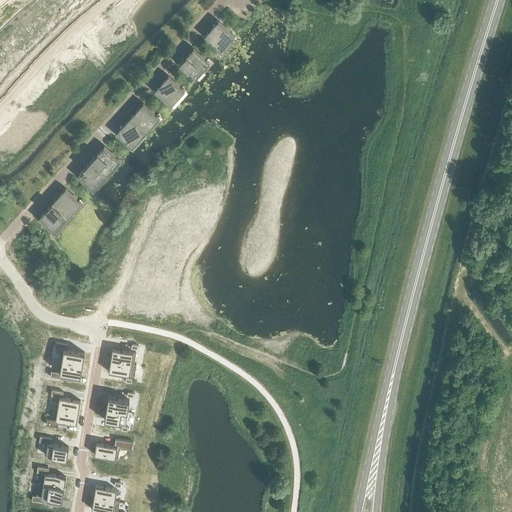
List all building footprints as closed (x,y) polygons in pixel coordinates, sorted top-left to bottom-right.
[(59,0),(50,0),(46,4),(61,20),(70,12),(59,0)] [(96,19),(86,27),(100,43),(110,35),(96,19)] [(35,20),(26,29),(42,44),(50,35),(35,20)] [(203,35),(220,50),(228,42),(225,40),(232,32),(226,27),(219,34),(211,27),(203,35)] [(26,29),(18,37),(33,53),(42,44),(26,29)] [(63,51),(55,60),(70,75),(79,66),(63,51)] [(178,63),(195,78),(203,70),(200,67),(206,60),(201,54),(194,62),(186,55),(178,63)] [(0,55),(0,72),(6,77),(14,68),(0,55)] [(55,60),(46,69),(61,84),(70,75),(55,60)] [(153,90),(170,105),(178,97),(175,94),(181,87),(176,82),(169,89),(161,82),(153,90)] [(24,91),(16,100),(32,114),(41,105),(24,91)] [(16,100),(8,110),(25,124),(32,114),(16,100)] [(136,109),(129,117),(145,132),(152,124),(150,122),(156,115),(151,109),(144,117),(136,109)] [(145,132),(129,117),(121,125),(129,133),(123,140),(128,145),(135,138),(138,140),(145,132)] [(97,152),(90,160),(106,175),(114,167),(111,164),(118,157),(112,152),(105,159),(97,152)] [(106,175),(90,160),(83,168),(91,175),(84,182),(90,188),(96,180),(99,183),(106,175)] [(58,195),(51,202),(68,217),(75,209),(72,207),(79,200),(73,194),(66,202),(58,195)] [(68,217),(51,202),(44,210),(52,218),(45,225),(51,230),(57,223),(60,225),(68,217)] [(164,202),(160,214),(180,222),(184,210),(164,202)] [(157,234),(152,246),(172,254),(177,242),(157,234)] [(143,271),(137,281),(155,292),(161,282),(143,271)] [(137,281),(130,292),(149,302),(155,292),(137,281)] [(60,348),(59,360),(82,363),(84,352),(66,349),(67,343),(55,341),(54,347),(60,348)] [(133,363),(135,352),(112,348),(110,359),(136,364),(136,363),(133,363)] [(136,364),(110,359),(108,371),(134,375),(136,364)] [(82,363),(59,360),(57,371),(50,370),(49,376),(61,378),(62,372),(80,375),(82,363)] [(59,396),(57,408),(78,412),(80,400),(62,397),(63,391),(51,389),(50,395),(59,396)] [(127,411),(129,399),(108,396),(106,407),(127,411)] [(106,407),(104,419),(125,423),(127,411),(106,407)] [(78,412),(57,408),(55,420),(46,418),(45,424),(57,426),(58,420),(76,423),(78,412)] [(66,458),(68,446),(50,443),(51,437),(39,435),(38,441),(47,442),(45,455),(66,458)] [(95,442),(93,454),(117,458),(119,447),(127,448),(131,449),(132,441),(115,438),(113,445),(95,442)] [(63,488),(65,476),(48,473),(49,468),(37,466),(36,472),(42,473),(40,484),(38,483),(38,484),(63,488)] [(36,495),(32,495),(31,501),(43,503),(44,497),(61,500),(63,488),(38,484),(36,495)] [(95,485),(93,497),(119,501),(114,500),(116,488),(95,485)] [(109,511),(108,511),(119,511),(117,511),(119,501),(93,497),(91,508),(109,511)]
